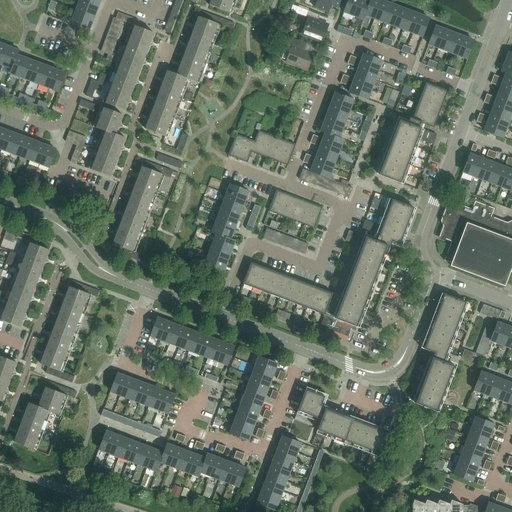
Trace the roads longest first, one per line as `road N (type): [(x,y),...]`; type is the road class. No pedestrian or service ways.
road 1 (residential): [(125,367),(200,397),(184,427),(263,453),(301,348)]
road 2 (residential): [(288,186),(346,38),(476,91)]
road 3 (residential): [(220,317),(246,244),(318,269),(343,205)]
road 4 (unclassified): [(149,291),(101,270),(60,227),(9,205)]
road 5 (residential): [(432,278),(420,242),(460,132)]
road 6 (residential): [(56,127),(112,0)]
